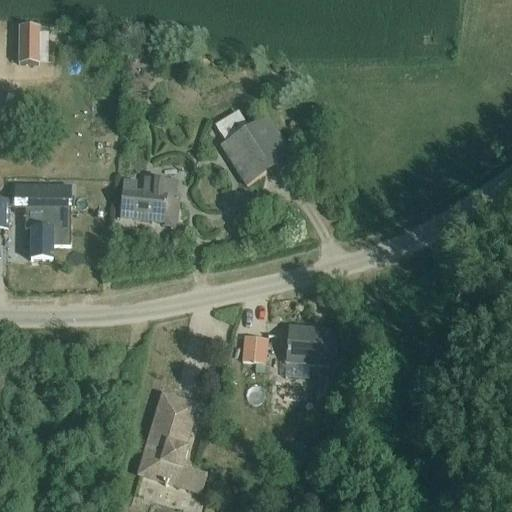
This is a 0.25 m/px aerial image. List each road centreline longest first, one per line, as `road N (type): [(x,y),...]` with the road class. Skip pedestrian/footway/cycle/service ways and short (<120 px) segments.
road 1 (unclassified): [(0,318),(134,312),(320,274),(445,226),(511,180)]
road 2 (track): [(26,511),(41,445),(133,338),(134,312)]
road 3 (track): [(366,259),(409,330),(414,358),(511,282)]
road 4 (track): [(414,358),(416,381),(397,446),(423,511)]
